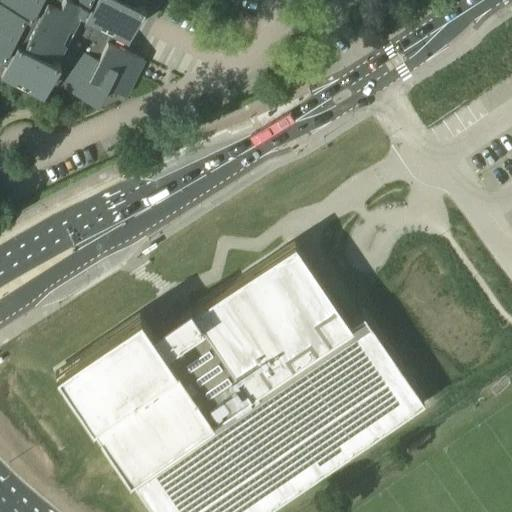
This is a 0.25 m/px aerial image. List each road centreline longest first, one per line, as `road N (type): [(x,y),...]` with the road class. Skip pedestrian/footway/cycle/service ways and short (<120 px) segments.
road 1 (tertiary): [(0,311),(375,88)]
road 2 (tertiary): [(364,71),(0,270)]
road 3 (residential): [(41,154),(239,61),(278,24)]
road 4 (tertiary): [(375,88),(422,59),(482,3)]
road 5 (tertiary): [(482,3),(364,71)]
